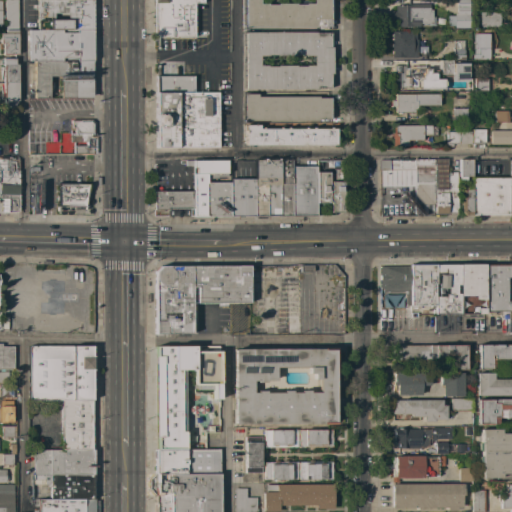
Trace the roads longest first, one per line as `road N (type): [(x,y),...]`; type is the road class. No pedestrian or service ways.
road 1 (residential): [(363,511),(362,243)]
road 2 (residential): [(362,243),(360,0)]
road 3 (primary): [(125,461),(123,239)]
road 4 (primary): [(123,239),(124,86)]
road 5 (secondary): [(511,241),(362,243)]
road 6 (secondary): [(362,243),(227,241)]
road 7 (secondary): [(123,239),(0,239)]
